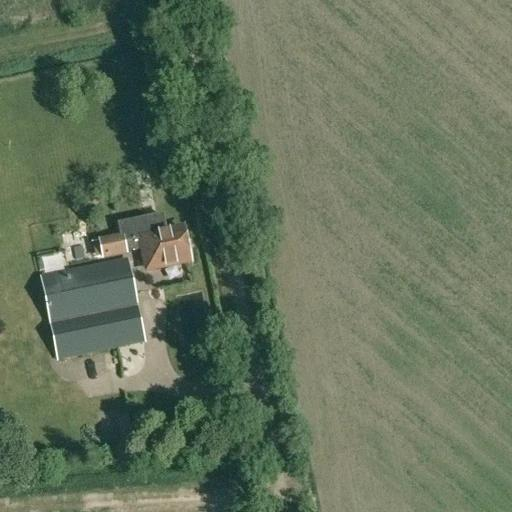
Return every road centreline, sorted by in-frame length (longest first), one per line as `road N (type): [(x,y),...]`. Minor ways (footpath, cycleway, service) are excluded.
road 1 (residential): [(259,389),(176,0)]
road 2 (track): [(284,511),(259,389)]
